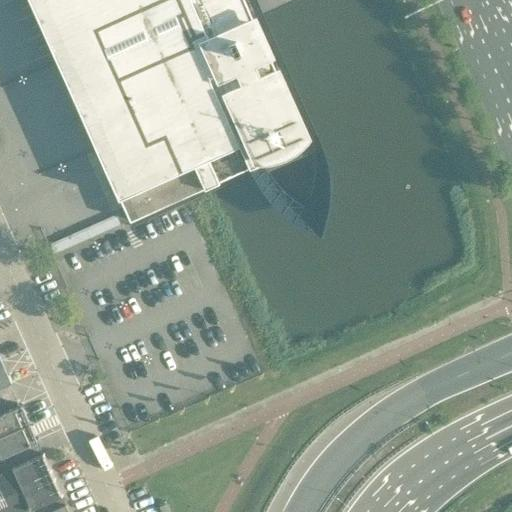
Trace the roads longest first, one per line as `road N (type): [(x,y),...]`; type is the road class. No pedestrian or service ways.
road 1 (motorway): [(511,353),(417,397),(356,444),(304,511)]
road 2 (unclassified): [(0,252),(105,487)]
road 3 (motorway): [(396,511),(447,465),(511,427)]
